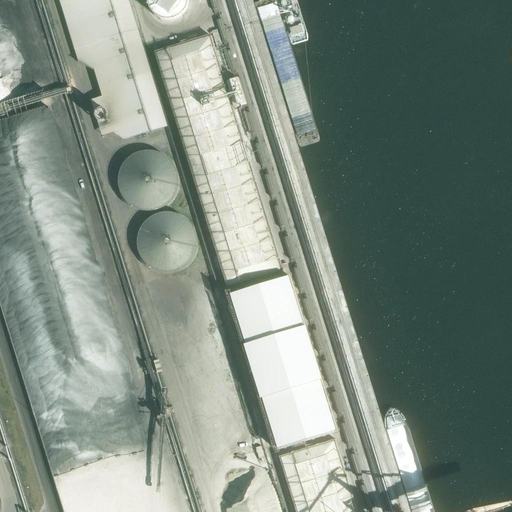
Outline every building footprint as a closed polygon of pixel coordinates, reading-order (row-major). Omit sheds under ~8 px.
[(138,32),(128,0),(58,0),(70,37),(74,50),(79,64),(94,71),(102,98),(91,101),(102,137),(113,134),(127,141),(168,129),(138,32)] [(190,4),(190,0),(148,0),(148,3),(149,7),(151,11),(153,14),(156,17),(159,19),(163,21),(167,22),(171,22),(175,21),(178,20),(182,18),(185,15),(187,12),(189,8),(190,4)] [(208,35),(153,50),(227,283),(279,268),(208,35)] [(178,183),(178,178),(178,172),(176,166),(174,161),(171,157),(166,153),(161,150),(156,148),(150,147),(145,147),(139,148),(134,150),(129,153),(125,156),(121,161),(118,166),(117,171),(116,177),(117,183),(118,188),(121,194),(124,198),(128,202),(133,205),(139,207),(144,208),(150,208),(156,207),(161,205),(166,202),(170,199),(174,194),(176,189),(178,183)] [(196,245),(196,239),(196,234),(194,228),(191,223),(188,219),(184,215),(179,212),(174,210),(168,209),(163,209),(157,210),(152,212),(147,215),(143,218),(140,223),(137,228),(135,233),(134,238),(134,244),(136,249),(138,254),(141,259),(144,263),(149,267),(154,269),(159,271),(165,271),(170,271),(176,269),(181,267),(185,264),(189,260),(192,255),(195,250),(196,245)] [(274,450),(335,434),(294,276),(233,292),(274,450)] [(330,443),(277,458),(277,461),(293,511),(353,511),(333,445),(330,443)] [(265,457),(261,447),(255,448),(259,459),(265,457)]
